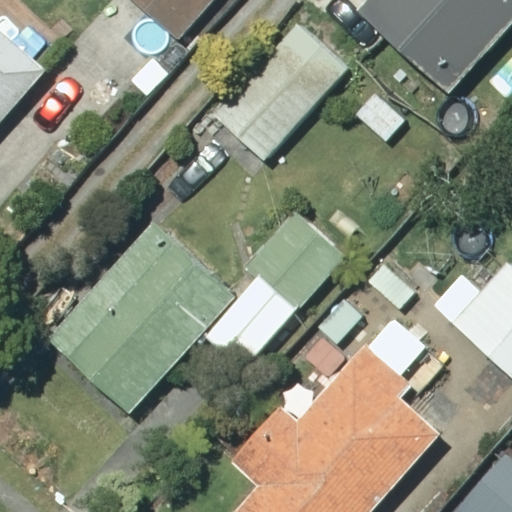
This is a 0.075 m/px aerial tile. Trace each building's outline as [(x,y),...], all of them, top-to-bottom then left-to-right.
[(152,0),(192,36),(224,0),(152,0)] [(511,0),(396,0),(392,5),(469,74),(500,39),(505,44),(511,36),(511,0)] [(0,11),(0,139),(64,67),(0,11)] [(310,22),(228,113),(279,159),(361,68),(310,22)] [(388,91),(368,113),(397,139),(417,117),(388,91)] [(309,209),(259,265),(311,310),(360,255),(309,209)] [(176,220),(67,333),(148,411),(257,296),(176,220)] [(511,274),(469,321),(511,358),(511,274)] [(302,402),(252,459),(278,483),(251,511),(389,511),(461,432),(420,395),(432,383),(385,342),(319,417),(302,402)] [(511,511),(511,468),(474,511),(511,511)]
